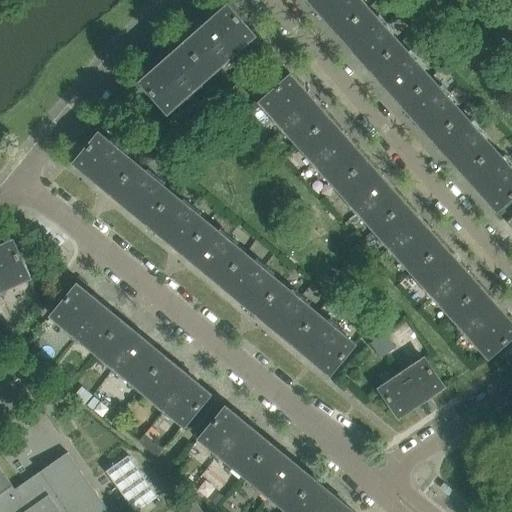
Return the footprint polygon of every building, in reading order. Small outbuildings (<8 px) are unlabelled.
[(340,33),(368,7),(361,0),(310,0),(320,11),(334,26),(340,33)] [(228,4),(185,43),(212,73),(255,34),(228,4)] [(371,68),(399,43),(368,7),(340,33),(346,40),(350,45),(359,55),(371,68)] [(185,43),(142,81),(168,111),(212,73),(185,43)] [(431,78),(399,43),(371,68),(383,82),(396,97),(403,104),(431,78)] [(291,75),(261,101),(299,144),(329,117),(291,75)] [(463,114),(431,78),(403,104),(408,110),(423,126),(424,127),(434,139),(463,114)] [(459,167),(466,174),(494,149),(463,114),(434,139),(445,152),(459,167)] [(299,144),(337,186),(367,160),(329,117),(299,144)] [(105,187),(111,192),(135,163),(99,133),(75,162),(89,174),(105,187)] [(511,168),(494,149),(466,174),(472,181),(485,196),(497,210),(511,196),(511,168)] [(337,186),(375,229),(405,202),(367,160),(337,186)] [(172,193),(135,163),(111,192),(118,198),(137,214),(148,223),(172,193)] [(160,232),(160,233),(178,247),(184,253),(209,223),(172,193),(148,223),(160,232)] [(405,202),(375,229),(413,272),(443,245),(405,202)] [(184,253),(191,258),(209,273),(221,283),(245,253),(209,223),(184,253)] [(14,239),(0,245),(0,289),(31,276),(14,239)] [(443,245),(413,272),(451,314),(481,288),(443,245)] [(245,253),(221,283),(232,292),(245,303),(251,307),(257,313),(282,284),(245,253)] [(52,315),(96,351),(122,320),(78,284),(52,315)] [(282,284),(257,313),(263,318),(282,333),(294,343),(318,314),(282,284)] [(511,322),(481,288),(451,314),(489,357),(511,336),(511,322)] [(318,314),(294,343),(305,352),(325,369),(330,373),(351,348),(355,344),(318,314)] [(122,320),(96,351),(141,388),(166,357),(122,320)] [(386,334),(371,343),(381,358),(395,348),(386,334)] [(210,394),(166,357),(141,388),(185,425),(210,394)] [(425,358),(380,388),(399,417),(444,386),(425,358)] [(95,397),(88,405),(93,410),(100,401),(95,397)] [(200,437),(245,474),(270,443),(226,406),(200,437)] [(145,434),(139,441),(157,457),(164,449),(145,434)] [(315,480),(270,443),(245,474),(289,511),(315,480)] [(0,511),(109,511),(68,452),(23,484),(15,489),(0,467),(0,511)] [(129,455),(106,471),(135,511),(157,496),(129,455)] [(353,511),(315,480),(289,511),(290,511),(353,511)] [(215,489),(207,499),(216,506),(224,496),(215,489)] [(203,511),(196,501),(180,511),(203,511)]
